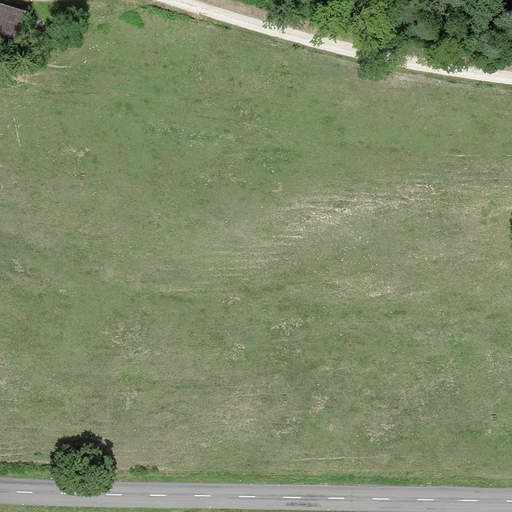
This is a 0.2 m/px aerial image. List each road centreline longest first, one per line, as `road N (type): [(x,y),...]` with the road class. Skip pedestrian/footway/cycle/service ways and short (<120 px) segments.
road 1 (tertiary): [(511,502),(0,492)]
road 2 (track): [(511,76),(344,50),(171,0)]
